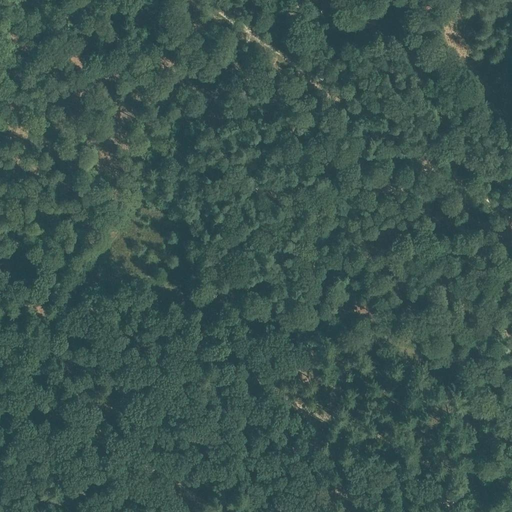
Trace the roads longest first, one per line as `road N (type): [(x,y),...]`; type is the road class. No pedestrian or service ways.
road 1 (track): [(466,365),(0,233)]
road 2 (track): [(242,26),(0,408)]
road 3 (track): [(242,26),(511,208)]
road 4 (track): [(466,365),(471,511)]
